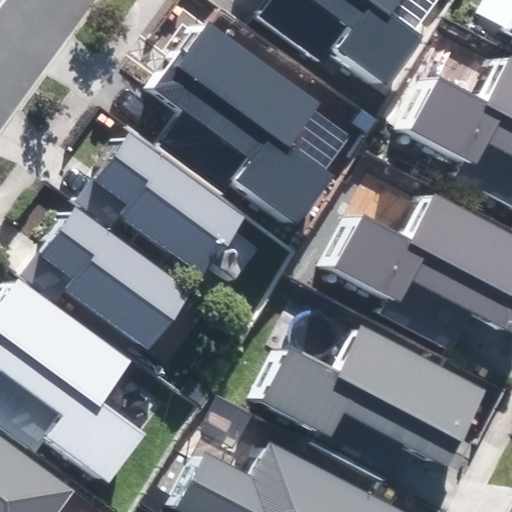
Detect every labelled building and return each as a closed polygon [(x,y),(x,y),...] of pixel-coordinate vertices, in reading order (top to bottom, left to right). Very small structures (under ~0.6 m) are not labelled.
[(400,0),(274,0),(261,19),(318,61),(329,45),(388,88),(424,39),(390,15),(400,0)] [(361,135),(209,24),(160,91),(256,160),(242,180),(298,221),(361,135)] [(439,80),(412,130),(473,162),(485,140),(511,154),(511,59),(488,105),(439,80)] [(246,219),(131,136),(98,181),(133,206),(124,218),(204,276),(246,219)] [(364,218),(337,269),(397,301),(409,279),(511,332),(511,236),(437,197),(412,244),(364,218)] [(190,291),(76,207),(43,252),(78,277),(69,290),(149,348),(190,291)] [(131,361),(18,280),(0,304),(0,366),(66,415),(50,437),(110,480),(142,436),(99,404),(131,361)] [(292,350),(265,401),(326,433),(337,411),(444,467),(484,392),(365,329),(341,376),(292,350)] [(55,511),(72,489),(0,436),(0,511),(55,511)] [(207,456),(179,508),(187,511),(401,511),(273,444),(254,481),(207,456)]
